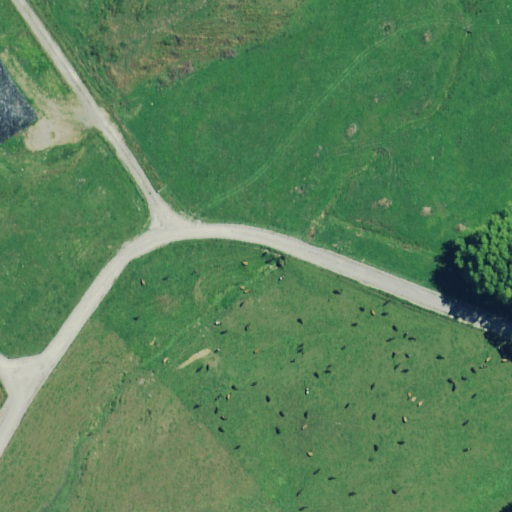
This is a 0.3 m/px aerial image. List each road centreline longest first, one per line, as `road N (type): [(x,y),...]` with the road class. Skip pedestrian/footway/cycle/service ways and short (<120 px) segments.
road 1 (track): [(511,329),(250,234),(172,233),(142,242),(110,271),(0,436)]
road 2 (track): [(19,0),(172,233)]
